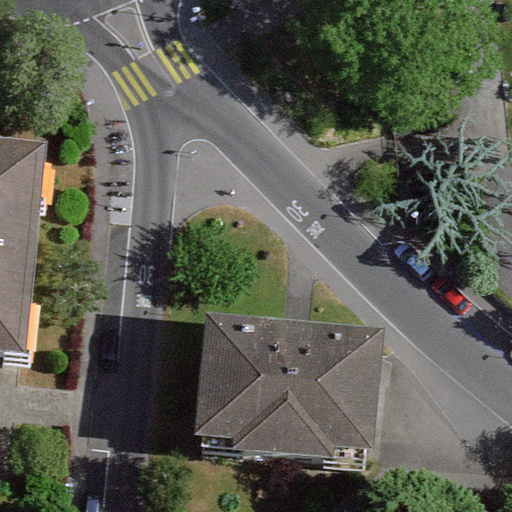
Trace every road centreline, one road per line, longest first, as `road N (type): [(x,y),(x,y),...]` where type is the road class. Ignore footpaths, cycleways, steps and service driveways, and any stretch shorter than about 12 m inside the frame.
road 1 (residential): [(511,402),(159,71)]
road 2 (residential): [(120,511),(159,71)]
